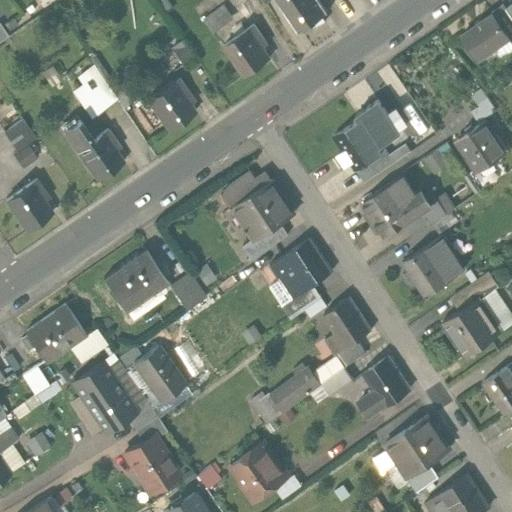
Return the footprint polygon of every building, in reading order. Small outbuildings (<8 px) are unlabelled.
[(152,0),(165,16),(174,10),(166,0),(152,0)] [(278,0),(300,33),(328,14),(318,0),(278,0)] [(503,6),(493,13),(511,40),(511,19),(506,11),(503,6)] [(212,35),(233,21),(223,7),(203,21),(212,35)] [(511,40),(493,13),(462,34),(481,61),(495,51),(511,40)] [(253,24),(221,46),(245,79),(270,61),(260,46),(266,42),(253,24)] [(495,51),(500,58),(511,50),(511,40),(495,51)] [(167,52),(179,71),(191,63),(178,44),(167,52)] [(63,69),(71,80),(79,74),(72,63),(63,69)] [(74,95),(92,121),(116,104),(98,78),(74,95)] [(149,101),(170,131),(195,113),(184,98),(190,93),(180,79),(149,101)] [(463,103),(480,128),(486,124),(500,114),(483,90),(463,103)] [(356,120),(329,137),(353,175),(359,171),(389,152),(386,148),(403,137),(379,99),(353,116),(356,120)] [(62,134),(96,183),(127,162),(116,146),(122,142),(111,127),(97,136),(84,119),(62,134)] [(23,120),(3,135),(17,153),(30,144),(36,139),(23,120)] [(455,145),(476,174),(506,152),(486,124),(480,128),(455,145)] [(389,152),(359,171),(365,180),(409,153),(403,143),(389,152)] [(20,166),(37,154),(30,144),(17,153),(12,156),(20,166)] [(438,149),(424,158),(433,173),(448,164),(438,149)] [(220,192),(229,204),(268,177),(260,165),(220,192)] [(284,220),(294,214),(268,177),(229,204),(254,241),(284,220)] [(408,177),(366,205),(390,240),(409,228),(427,215),(438,208),(427,190),(420,195),(408,177)] [(5,201),(25,230),(52,212),(43,199),(49,195),(38,179),(5,201)] [(427,215),(433,224),(449,213),(444,205),(438,208),(427,215)] [(449,213),(433,224),(439,232),(455,222),(449,213)] [(427,215),(409,228),(415,237),(433,224),(427,215)] [(293,232),(284,220),(254,241),(245,247),(253,259),(293,232)] [(469,268),(444,233),(403,262),(410,271),(406,274),(413,283),(416,281),(427,297),(469,268)] [(279,277),(293,299),(316,284),(332,273),(309,239),(271,265),(279,277)] [(99,275),(125,312),(170,280),(144,244),(99,275)] [(206,265),(196,272),(206,286),(216,279),(206,265)] [(172,284),(187,304),(207,290),(193,270),(190,271),(172,284)] [(458,294),(466,307),(479,298),(496,287),(489,276),(487,274),(458,294)] [(269,284),(283,306),(293,299),(279,277),(269,284)] [(324,297),(316,284),(293,299),(283,306),(291,318),(306,309),(324,297)] [(479,298),(501,329),(511,321),(511,310),(496,287),(479,298)] [(349,296),(324,313),(337,332),(326,339),(337,355),(340,353),(360,339),(372,331),(349,296)] [(324,297),(306,309),(312,318),(330,306),(324,297)] [(501,329),(479,298),(466,307),(444,322),(466,353),(501,329)] [(25,333),(47,363),(86,335),(64,305),(25,333)] [(252,325),(241,333),(250,345),(261,337),(252,325)] [(369,351),(360,339),(340,353),(348,365),(369,351)] [(133,363),(146,354),(139,345),(121,358),(128,367),(133,363)] [(146,354),(133,363),(162,404),(188,385),(158,345),(146,354)] [(348,365),(340,353),(337,355),(314,371),(323,383),(348,365)] [(386,356),(360,374),(372,390),(356,401),(369,420),(411,391),(386,356)] [(102,429),(108,437),(127,424),(142,414),(137,406),(104,360),(70,383),(79,396),(102,429)] [(511,370),(508,364),(483,381),(485,384),(505,413),(511,408),(511,370)] [(309,393),(323,383),(314,371),(311,366),(307,370),(304,365),(297,370),(299,374),(270,395),(282,412),(309,393)] [(323,383),(309,393),(317,405),(357,377),(348,365),(323,383)] [(54,394),(42,376),(26,387),(38,404),(54,394)] [(266,424),(282,412),(270,395),(265,389),(249,401),(266,424)] [(102,429),(79,396),(70,403),(93,435),(102,429)] [(127,424),(132,432),(158,415),(147,399),(137,406),(142,414),(127,424)] [(132,432),(139,441),(153,431),(157,437),(168,430),(158,415),(132,432)] [(399,463),(410,478),(430,464),(449,451),(425,415),(385,443),(388,447),(399,463)] [(0,433),(9,427),(3,417),(0,419),(0,433)] [(0,433),(0,481),(12,474),(9,470),(0,456),(0,451),(10,444),(18,439),(9,427),(0,433)] [(139,441),(121,454),(148,493),(177,472),(180,470),(157,437),(153,431),(139,441)] [(38,434),(22,445),(32,458),(47,448),(38,434)] [(225,467),(252,505),(293,477),(266,438),(225,467)] [(22,461),(10,444),(0,451),(0,456),(9,470),(22,461)] [(399,463),(388,447),(373,457),(384,474),(399,463)] [(430,464),(410,478),(416,487),(436,472),(430,464)] [(211,465),(197,475),(207,489),(221,479),(211,465)] [(191,467),(180,476),(186,484),(197,475),(191,467)] [(432,511),(484,511),(489,509),(465,475),(425,502),(432,511)] [(65,511),(63,509),(73,502),(66,492),(36,511),(65,511)] [(206,511),(193,492),(163,511),(206,511)]
